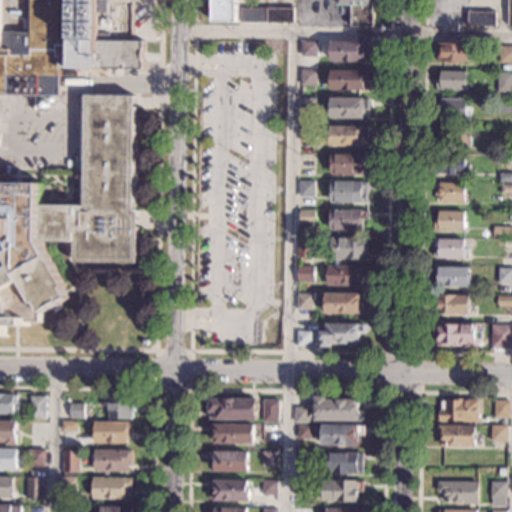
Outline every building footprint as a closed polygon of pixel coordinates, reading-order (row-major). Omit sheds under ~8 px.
[(0,0),(0,335),(8,336),(8,325),(28,325),(28,322),(43,322),(43,311),(70,297),(64,287),(67,285),(42,241),(76,241),(75,261),(139,262),(139,210),(134,209),(136,107),(136,95),(86,94),(85,169),(84,205),(43,205),(43,182),(11,182),(0,182),(0,96),(61,97),(61,75),(80,75),(80,68),(144,68),(145,41),(99,40),(99,0),(0,0)] [(236,0),(236,23),(213,23),(213,0),(236,0)] [(373,0),(373,27),(350,26),(350,6),(338,6),(338,0),(373,0)] [(293,24),(239,23),(240,8),(293,9),(293,24)] [(495,13),(495,27),(467,27),(467,12),(495,13)] [(317,42),(316,58),(301,58),(301,41),(317,42)] [(369,53),(364,53),(364,62),(330,61),(330,41),(369,42),(369,53)] [(467,51),(471,51),(471,60),(467,60),(467,62),(437,62),(437,43),(467,44),(467,51)] [(511,63),(499,63),(499,47),(511,47),(511,63)] [(316,70),(316,86),(300,86),(300,70),(316,70)] [(369,71),(369,82),(365,82),(365,90),(330,89),(330,70),(369,71)] [(466,82),(470,82),(470,87),(466,87),(466,89),(436,89),(436,79),(440,79),(440,71),(466,72),(466,82)] [(511,93),(497,93),(497,72),(511,72),(511,93)] [(316,115),(299,114),(299,98),(316,98),(316,115)] [(363,119),(329,118),(330,98),(363,99),(363,119)] [(465,108),(470,108),(470,119),(435,118),(435,106),(441,106),(441,99),(465,100),(465,108)] [(511,113),(499,113),(499,101),(511,101),(511,113)] [(315,142),(299,142),(300,126),(315,126),(315,142)] [(368,138),(363,138),(363,146),(329,145),(329,127),(369,127),(368,138)] [(466,136),(470,136),(470,146),(435,145),(435,136),(440,136),(440,128),(466,128),(466,136)] [(368,163),(362,163),(362,174),(330,173),(331,153),(368,154),(368,163)] [(315,154),(314,170),(299,170),(300,154),(315,154)] [(465,166),(469,166),(469,175),(435,174),(435,164),(439,164),(440,156),(465,156),(465,166)] [(511,183),(499,183),(499,173),(511,173),(511,183)] [(368,182),(367,203),(330,201),(330,181),(368,182)] [(314,198),(299,197),(299,182),(315,182),(314,198)] [(464,203),(438,202),(439,196),(435,196),(435,185),(439,185),(439,183),(465,183),(464,203)] [(511,185),(511,195),(500,195),(501,185),(511,185)] [(314,211),(314,226),(299,225),(299,210),(314,211)] [(367,220),(362,219),(361,230),(330,230),(330,210),(367,211),(367,220)] [(464,231),(434,230),(434,218),(439,218),(439,211),(464,211),(464,231)] [(511,228),(511,238),(493,237),(493,227),(511,228)] [(314,238),(314,259),(297,258),(297,237),(314,238)] [(366,252),(368,252),(367,261),(329,260),(330,238),(366,239),(366,252)] [(464,250),(468,250),(468,259),(435,258),(434,256),(434,247),(436,245),(438,245),(438,239),(464,240),(464,250)] [(511,240),(511,251),(509,251),(501,250),(501,240),(511,240)] [(298,266),(314,266),(314,282),(297,281),(298,266)] [(367,277),(361,277),(361,286),(326,286),(327,266),(367,267),(367,277)] [(468,287),(437,286),(437,276),(433,276),(433,267),(469,268),(468,287)] [(511,284),(498,284),(498,268),(511,268),(511,284)] [(366,305),(360,305),(360,314),(325,313),(325,293),(366,294),(366,305)] [(312,310),(296,310),(297,294),(311,294),(313,295),(312,310)] [(468,315),(437,314),(437,304),(433,304),(433,295),(468,296),(468,315)] [(511,307),(498,307),(498,296),(511,296),(511,307)] [(365,344),(330,343),(330,348),(320,347),(320,331),(326,331),(326,324),(365,324),(365,344)] [(476,330),(483,330),(483,342),(476,342),(477,346),(436,346),(436,324),(476,324),(476,330)] [(511,349),(491,349),(492,325),(511,325),(511,349)] [(311,347),(296,347),(296,331),(311,331),(311,347)] [(0,393),(18,394),(17,405),(13,405),(13,415),(0,414),(0,393)] [(45,420),(30,419),(30,396),(46,397),(45,420)] [(325,399),(357,400),(357,410),(365,410),(365,422),(313,421),(313,397),(325,397),(325,399)] [(256,421),(208,420),(209,398),(256,400),(256,421)] [(133,413),(131,413),(131,419),(107,419),(108,399),(134,399),(133,413)] [(278,400),(277,423),(262,422),(263,400),(278,400)] [(479,421),(437,421),(437,412),(439,412),(439,400),(479,400),(479,421)] [(509,418),(494,418),(495,401),(510,401),(509,418)] [(84,408),(90,408),(90,419),(69,419),(69,404),(84,404),(84,408)] [(309,424),(294,423),(294,408),(309,408),(309,424)] [(16,445),(6,445),(6,441),(0,441),(0,421),(17,422),(16,445)] [(77,431),(62,431),(62,421),(77,421),(77,431)] [(133,423),(133,432),(128,432),(128,441),(127,441),(127,443),(93,442),(94,422),(133,423)] [(254,444),(213,443),(213,433),(209,433),(210,425),(213,425),(213,424),(254,425),(254,444)] [(277,440),(262,440),(262,424),(277,424),(277,440)] [(365,425),(364,436),(358,436),(357,446),(321,445),(321,424),(365,425)] [(312,426),(312,439),(297,439),(297,425),(312,426)] [(474,427),(474,447),(439,446),(440,435),(438,435),(438,426),(474,427)] [(507,443),(490,443),(491,426),(507,426),(507,443)] [(0,448),(18,449),(17,470),(0,469),(0,448)] [(46,450),(45,466),(30,465),(30,449),(46,450)] [(132,465),(129,465),(129,472),(94,471),(94,450),(132,450),(132,465)] [(79,473),(62,473),(63,451),(76,451),(79,451),(79,473)] [(277,468),(261,467),(262,451),(277,452),(277,468)] [(247,472),(213,472),(213,468),(208,468),(208,452),(247,452),(247,472)] [(310,469),(294,468),(294,453),(310,453),(310,469)] [(363,454),(362,474),(352,473),(352,475),(331,475),(331,473),(324,473),(324,453),(363,454)] [(13,496),(0,496),(0,477),(13,478),(13,496)] [(77,477),(76,493),(61,492),(62,477),(77,477)] [(44,478),(44,500),(25,500),(25,478),(44,478)] [(132,490),(127,490),(126,498),(92,498),(93,478),(132,479),(132,490)] [(276,496),(261,496),(261,480),(277,481),(276,496)] [(310,480),(309,497),(295,496),(293,496),(294,480),(310,480)] [(363,481),(362,501),(323,500),(324,480),(363,481)] [(248,488),(249,488),(249,502),(212,501),(212,488),(208,488),(208,481),(248,481),(248,488)] [(478,504),(443,503),(443,493),(437,493),(437,481),(478,482),(478,504)] [(506,482),(506,499),(505,499),(505,508),(490,507),(490,499),(490,482),(506,482)] [(0,511),(20,511),(21,504),(0,503),(0,511)]
